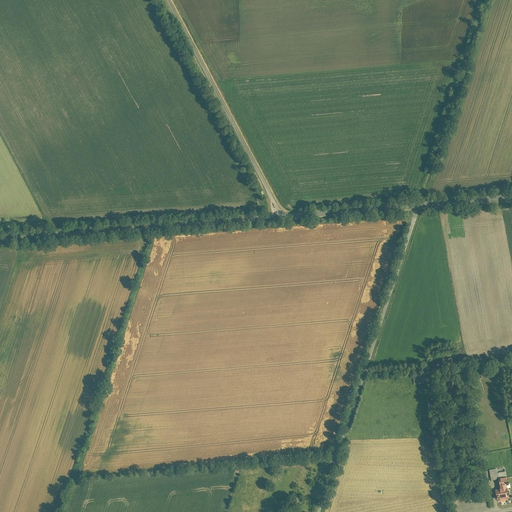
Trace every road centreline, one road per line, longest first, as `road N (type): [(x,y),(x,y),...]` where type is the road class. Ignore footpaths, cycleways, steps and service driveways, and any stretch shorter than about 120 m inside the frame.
road 1 (unclassified): [(419,206),(320,511)]
road 2 (unclassified): [(281,217),(0,240)]
road 3 (unclassified): [(281,217),(168,0)]
road 4 (unclassified): [(419,206),(281,217)]
